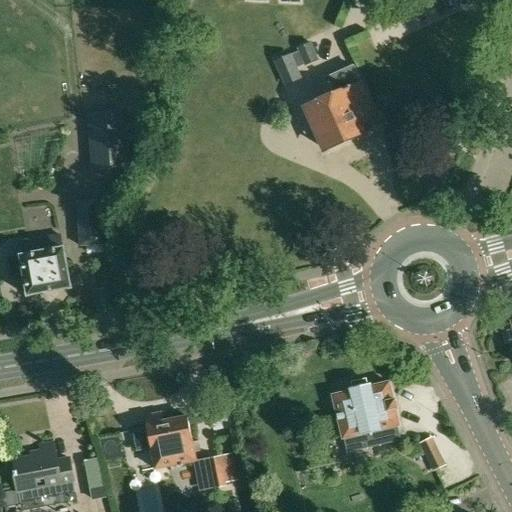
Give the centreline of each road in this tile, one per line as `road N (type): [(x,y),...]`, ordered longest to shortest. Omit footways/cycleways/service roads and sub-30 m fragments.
road 1 (primary): [(0,368),(378,293)]
road 2 (secondary): [(511,484),(437,324)]
road 3 (residential): [(448,242),(511,83)]
